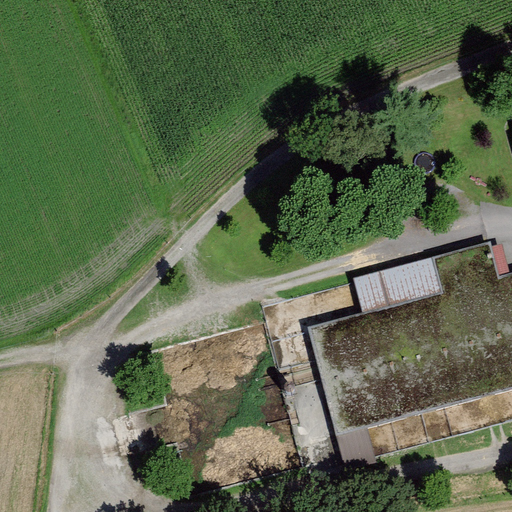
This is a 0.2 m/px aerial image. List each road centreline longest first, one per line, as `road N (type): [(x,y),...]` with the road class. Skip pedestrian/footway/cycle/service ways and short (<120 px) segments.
road 1 (track): [(511,51),(292,144),(252,174),(117,313),(88,356)]
road 2 (track): [(88,356),(65,425),(51,511)]
